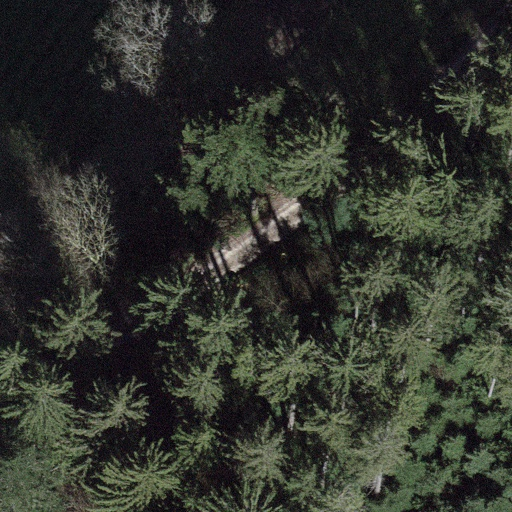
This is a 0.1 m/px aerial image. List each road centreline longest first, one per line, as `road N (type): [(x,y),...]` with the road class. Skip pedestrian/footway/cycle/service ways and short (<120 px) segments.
road 1 (track): [(0,393),(157,304),(270,223),(511,14)]
road 2 (track): [(0,325),(84,261),(314,0)]
